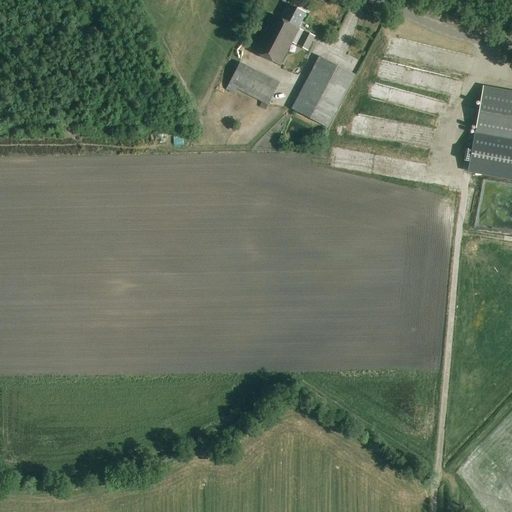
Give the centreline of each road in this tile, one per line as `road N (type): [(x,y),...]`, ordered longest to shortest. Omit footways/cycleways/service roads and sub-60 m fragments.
road 1 (track): [(472,511),(437,467),(294,383),(218,436),(198,432),(92,472),(0,460)]
road 2 (track): [(462,199),(435,511)]
road 3 (tertiary): [(511,46),(452,31),(384,0)]
